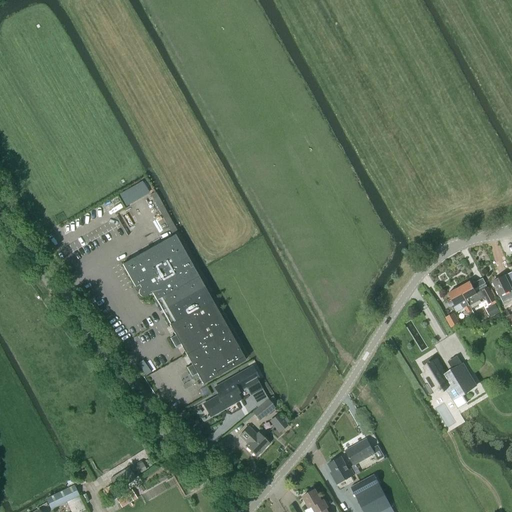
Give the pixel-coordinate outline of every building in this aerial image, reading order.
[(130,260),(122,264),(134,287),(139,285),(140,288),(139,289),(139,290),(138,291),(138,292),(138,293),(138,294),(139,295),(139,296),(140,296),(141,297),(142,297),(143,297),(144,297),(145,296),(152,293),(156,300),(169,324),(212,301),(198,276),(175,235),(174,234),(130,260)] [(504,276),(492,281),(499,296),(505,293),(511,290),(509,286),(511,285),(511,284),(511,274),(511,272),(504,276)] [(481,291),(476,294),(469,281),(459,287),(466,300),(469,306),(485,297),(481,291)] [(466,300),(459,287),(447,294),(454,306),(460,303),(463,308),(464,307),(467,313),(471,310),(469,306),(466,300)] [(488,288),(481,291),(485,297),(488,304),(491,302),(494,301),(488,288)] [(169,324),(169,325),(174,335),(171,336),(172,337),(170,338),(172,343),(209,322),(220,316),(212,301),(169,324)] [(450,328),(458,323),(453,314),(445,319),(450,328)] [(218,337),(186,355),(189,361),(191,365),(186,368),(191,377),(193,379),(199,378),(202,384),(245,360),(220,316),(209,322),(218,337)] [(209,322),(172,343),(175,347),(177,346),(177,347),(180,345),(185,354),(186,355),(218,337),(209,322)] [(460,396),(476,386),(463,364),(444,375),(437,363),(425,370),(428,373),(423,375),(428,383),(423,385),(429,395),(451,382),(460,396)] [(217,396),(203,404),(204,405),(207,403),(213,413),(223,407),(224,406),(227,404),(229,407),(237,402),(234,395),(239,392),(238,391),(246,386),(250,394),(261,388),(254,376),(257,374),(252,365),(214,386),(215,388),(218,394),(216,395),(217,396)] [(259,420),(274,408),(268,400),(252,413),(259,420)] [(278,423),(274,427),(279,433),(288,425),(278,413),(274,417),(278,423)] [(256,457),(269,444),(258,433),(256,435),(248,427),(239,436),(247,444),(245,446),(256,457)] [(378,459),(383,456),(377,446),(372,449),(366,439),(345,451),(350,460),(353,465),(374,453),(378,459)] [(337,484),(354,475),(351,469),(348,470),(341,457),(328,464),(334,476),(332,477),(337,484)] [(374,474),(350,487),(356,497),(363,511),(393,511),(391,507),(390,505),(374,474)] [(45,499),(50,509),(79,496),(74,485),(45,499)] [(127,492),(128,493),(117,499),(122,506),(132,500),(133,501),(137,498),(131,489),(127,492)] [(315,490),(302,497),(309,509),(305,511),(306,511),(328,511),(326,509),(328,507),(323,499),(321,500),(315,490)]
